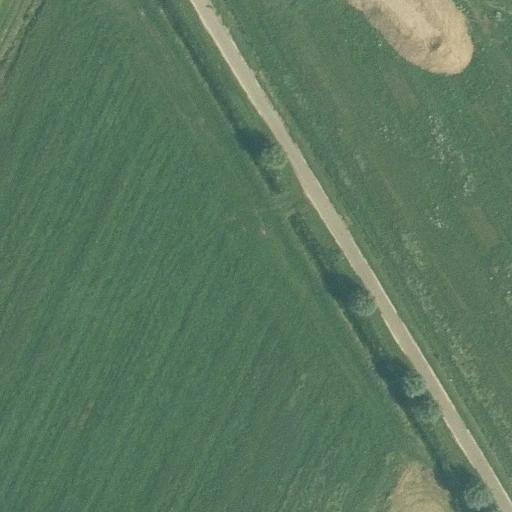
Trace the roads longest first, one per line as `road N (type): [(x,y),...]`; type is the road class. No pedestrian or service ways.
road 1 (unclassified): [(199,0),(505,511)]
road 2 (unclassified): [(308,0),(511,333)]
